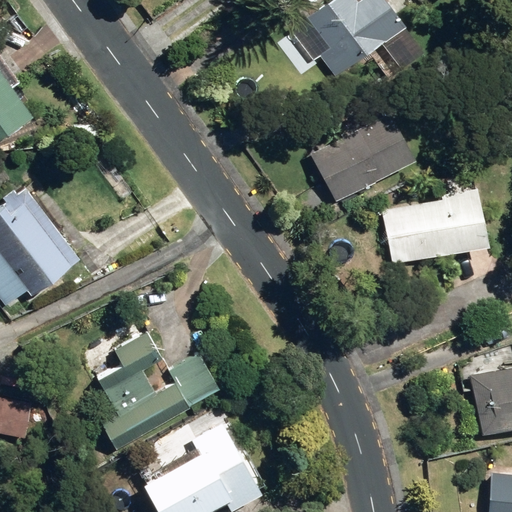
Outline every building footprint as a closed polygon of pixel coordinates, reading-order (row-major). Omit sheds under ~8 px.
[(313,51),(329,72),(373,37),(393,63),(417,45),(380,0),(315,0),(283,25),(307,55),(313,51)] [(0,80),(0,141),(38,117),(10,74),(0,80)] [(431,91),(432,105),(444,104),(443,90),(431,91)] [(299,148),(327,196),(402,152),(373,104),(299,148)] [(374,205),(385,259),(477,239),(464,180),(431,187),(432,193),(374,205)] [(17,257),(42,290),(91,255),(35,181),(0,206),(0,233),(11,248),(5,253),(11,261),(17,257)] [(371,284),(356,247),(331,258),(346,294),(371,284)] [(90,426),(106,453),(212,392),(190,353),(154,374),(162,387),(145,396),(131,374),(158,359),(140,328),(104,349),(114,367),(87,383),(106,417),(90,426)] [(490,347),(500,358),(509,350),(498,339),(490,347)] [(511,360),(464,370),(476,429),(511,421),(511,360)] [(132,474),(156,511),(199,511),(200,511),(198,508),(214,498),(220,508),(252,489),(208,418),(173,439),(178,446),(132,474)] [(480,511),(511,511),(511,467),(484,465),(480,511)]
